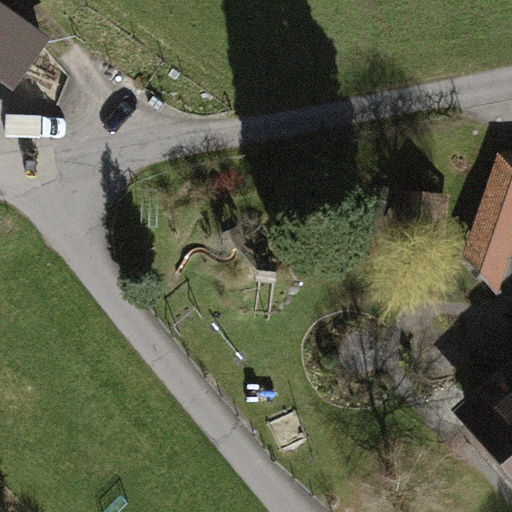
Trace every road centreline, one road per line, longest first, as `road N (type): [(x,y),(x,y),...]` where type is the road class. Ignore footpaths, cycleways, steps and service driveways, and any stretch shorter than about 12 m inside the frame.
road 1 (unclassified): [(511,95),(32,180)]
road 2 (residential): [(32,180),(306,511)]
